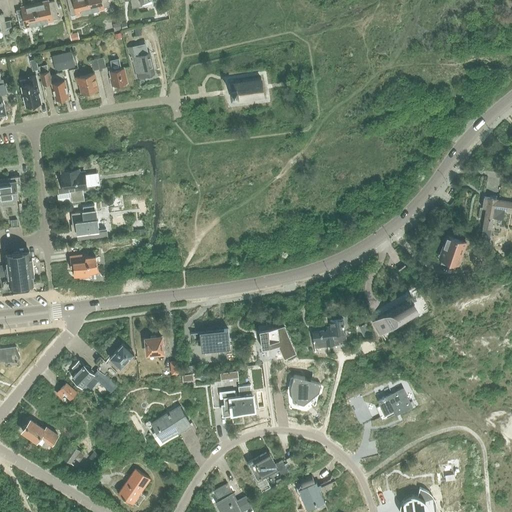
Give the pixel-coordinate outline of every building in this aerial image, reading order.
[(90,11),(87,0),(67,0),(71,15),(76,14),(76,15),(82,13),(82,12),(90,11)] [(87,0),(90,11),(97,9),(98,10),(104,8),(103,7),(109,6),(107,0),(87,0)] [(42,4),(35,5),(39,23),(46,21),(47,22),(53,20),(52,20),(58,18),(54,1),(48,2),(48,1),(42,2),(42,4)] [(39,23),(35,5),(27,7),(27,6),(21,7),(21,9),(16,10),(20,27),(25,26),(25,27),(31,25),(39,23)] [(0,31),(7,30),(6,28),(11,27),(9,20),(5,21),(3,14),(0,14),(0,31)] [(78,33),(70,35),(72,42),(80,40),(78,33)] [(138,45),(133,46),(127,47),(130,57),(132,57),(133,61),(131,61),(133,67),(135,66),(137,78),(144,76),(153,74),(147,52),(140,54),(138,45)] [(71,51),(52,56),(56,71),(75,67),(71,51)] [(103,57),(97,59),(99,69),(106,68),(103,57)] [(123,68),(121,68),(120,63),(119,58),(110,60),(111,65),(112,70),(109,70),(111,78),(110,78),(112,86),(127,83),(123,68)] [(36,59),(30,60),(33,71),(38,69),(36,59)] [(99,69),(97,59),(91,60),(93,70),(99,69)] [(47,65),(39,67),(43,85),(47,84),(51,83),(55,100),(62,98),(69,97),(65,80),(62,71),(57,73),(57,74),(50,75),(49,71),(47,65)] [(77,84),(79,84),(82,93),(98,90),(94,73),(75,77),(77,84)] [(30,84),(21,86),(26,106),(41,103),(38,92),(40,92),(36,75),(28,76),(30,84)] [(235,102),(235,100),(241,99),(241,101),(242,101),(242,99),(248,98),(248,100),(249,100),(249,98),(255,97),(255,99),(256,99),(256,97),(262,96),(262,98),(264,98),(261,78),(259,78),(260,80),(254,81),(254,79),(252,79),(253,81),(247,82),(247,80),(245,80),(245,82),(240,83),(240,81),(238,81),(238,83),(233,84),(233,82),(231,82),(232,84),(232,89),(231,89),(232,95),(233,95),(234,100),(234,102),(235,102)] [(63,176),(61,176),(63,191),(69,190),(70,193),(71,203),(84,201),(83,195),(83,188),(86,188),(86,186),(91,185),(90,174),(85,175),(85,173),(75,174),(75,170),(78,170),(77,169),(62,171),(63,176)] [(0,199),(1,200),(1,198),(13,196),(13,198),(18,197),(16,183),(20,183),(19,176),(10,177),(11,181),(0,182),(0,199)] [(511,201),(484,197),(482,208),(486,209),(482,227),(492,229),(494,218),(503,220),(504,211),(511,211),(511,201)] [(449,207),(457,213),(463,205),(455,200),(449,207)] [(83,211),(71,213),(73,227),(77,227),(77,233),(78,240),(108,236),(107,229),(98,231),(95,204),(83,205),(83,211)] [(438,257),(459,265),(467,242),(446,234),(438,257)] [(28,253),(8,255),(10,285),(29,283),(28,275),(31,275),(28,253)] [(69,256),(70,262),(70,264),(70,270),(71,270),(71,263),(73,263),(73,267),(74,276),(79,276),(79,278),(80,278),(80,277),(89,277),(89,279),(90,279),(90,273),(98,271),(102,277),(103,277),(99,270),(96,263),(96,256),(88,257),(87,254),(69,256)] [(404,264),(399,268),(412,288),(419,283),(410,269),(408,270),(404,265),(404,264)] [(410,300),(374,320),(382,333),(417,313),(410,300)] [(334,345),(334,342),(346,340),(343,318),(330,320),(331,327),(326,327),(327,330),(312,332),(314,348),(334,345)] [(364,338),(370,335),(365,323),(359,326),(364,338)] [(260,336),(262,352),(272,351),(272,348),(281,347),(286,358),(296,354),(284,327),(280,327),(281,332),(268,334),(268,335),(260,336)] [(203,332),(205,350),(230,348),(228,329),(203,332)] [(145,338),(147,355),(163,354),(161,336),(145,338)] [(134,354),(128,348),(123,343),(110,357),(121,368),(134,354)] [(16,346),(0,348),(0,361),(5,361),(5,363),(16,361),(17,363),(18,362),(17,360),(20,357),(16,346)] [(100,357),(95,362),(99,365),(97,368),(98,369),(105,375),(107,372),(112,377),(116,372),(100,357)] [(77,372),(72,377),(77,382),(82,387),(85,384),(89,388),(98,379),(111,391),(109,392),(111,394),(118,386),(105,375),(98,369),(93,374),(89,370),(89,369),(89,368),(87,366),(85,366),(84,365),(79,360),(72,367),(77,372)] [(178,360),(171,361),(170,361),(172,375),(179,374),(178,360)] [(288,382),(288,383),(291,399),(291,400),(292,400),(293,400),(295,400),(297,402),(297,403),(298,403),(307,401),(308,401),(309,400),(310,397),(317,395),(318,395),(318,394),(318,393),(315,377),(315,376),(314,376),(313,376),(289,381),(288,381),(288,382)] [(70,400),(77,393),(66,383),(57,393),(61,397),(64,394),(70,400)] [(239,395),(224,397),(223,393),(214,395),(216,407),(224,406),(225,415),(240,413),(240,411),(253,409),(250,385),(238,386),(239,395)] [(376,407),(380,415),(382,421),(413,406),(404,388),(378,400),(380,405),(376,407)] [(179,405),(147,424),(160,445),(178,434),(177,432),(190,424),(179,405)] [(42,445),(46,439),(52,444),(59,434),(46,425),(44,429),(30,420),(22,431),(36,441),(42,445)] [(84,454),(76,448),(73,445),(63,458),(68,461),(71,461),(74,457),(79,461),(84,454)] [(94,462),(99,455),(94,451),(89,458),(94,462)] [(267,454),(248,463),(253,472),(252,473),(257,482),(261,480),(279,470),(281,474),(288,470),(285,464),(282,459),(275,463),(272,464),(270,461),(267,454)] [(118,493),(128,500),(132,504),(150,478),(135,468),(118,493)] [(299,489),(307,509),(324,502),(316,482),(314,482),(314,481),(312,475),(300,480),(302,486),(303,486),(303,487),(299,489)] [(214,490),(219,500),(219,501),(216,502),(221,511),(241,511),(252,506),(246,495),(237,500),(233,492),(232,493),(227,483),(214,490)] [(290,483),(285,486),(288,492),(293,488),(290,483)] [(400,507),(399,508),(399,510),(400,511),(399,511),(431,511),(429,492),(427,490),(426,489),(424,489),(423,488),(421,487),(419,487),(417,494),(416,494),(414,494),(413,494),(411,494),(410,495),(408,495),(407,496),(406,496),(405,497),(403,498),(402,500),(402,501),(401,502),(400,504),(400,505),(400,507)]
